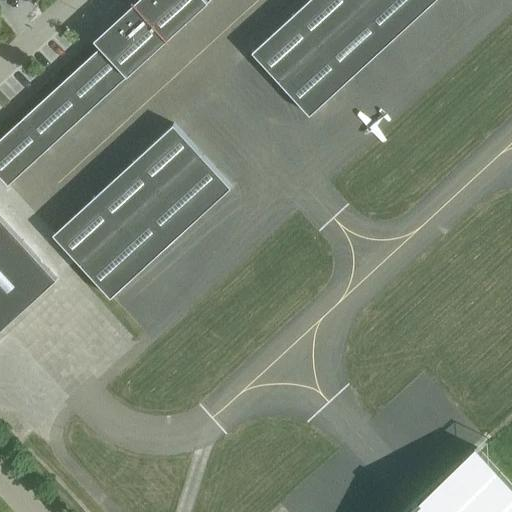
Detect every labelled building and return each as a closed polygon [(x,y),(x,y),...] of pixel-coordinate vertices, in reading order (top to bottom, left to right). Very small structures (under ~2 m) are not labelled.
[(22,118),(0,138),(0,174),(8,184),(49,147),(89,110),(129,74),(168,37),(208,1),(209,0),(136,0),(135,1),(95,38),(94,39),(101,46),(62,81),(22,118)] [(307,0),(252,51),(310,114),(433,0),(307,0)] [(53,233),(111,296),(231,186),(173,123),(53,233)] [(0,329),(57,278),(0,215),(0,329)] [(419,500),(406,511),(511,511),(511,485),(477,447),(419,500)]
